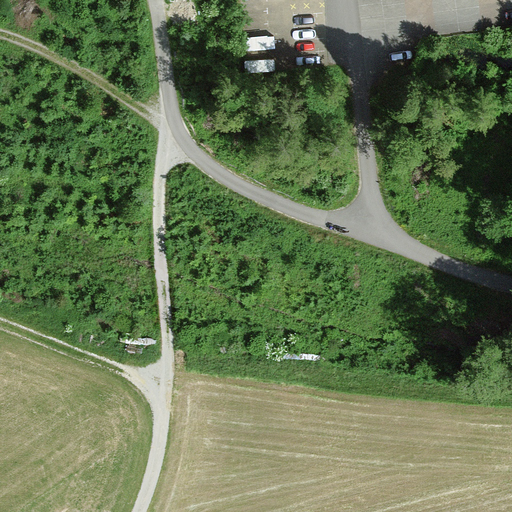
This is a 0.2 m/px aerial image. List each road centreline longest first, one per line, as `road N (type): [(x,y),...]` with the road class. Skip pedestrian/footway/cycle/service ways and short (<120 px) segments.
road 1 (track): [(134,511),(154,463),(166,168),(184,139)]
road 2 (track): [(184,139),(249,190),(367,229)]
road 3 (unclassified): [(367,229),(442,264),(511,284)]
road 4 (track): [(156,0),(170,102),(184,139)]
